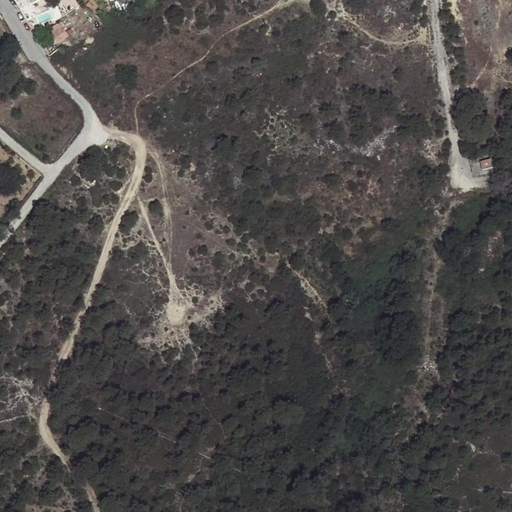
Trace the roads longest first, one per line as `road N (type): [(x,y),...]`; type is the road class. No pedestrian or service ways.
road 1 (unclassified): [(1,0),(88,117),(0,243)]
road 2 (track): [(435,0),(456,161),(462,179),(484,181)]
